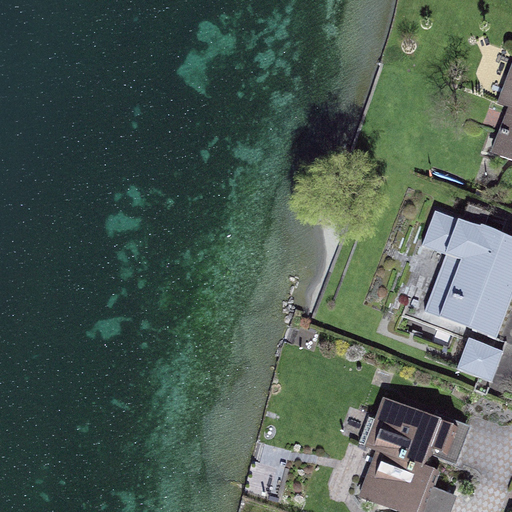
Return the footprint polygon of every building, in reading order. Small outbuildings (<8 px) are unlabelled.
[(510,115),(511,115),(511,81),(501,112),(510,115)] [(511,115),(510,115),(494,159),(511,165),(511,115)] [(450,257),(428,315),(494,340),(511,293),(511,272),(508,271),(511,260),(511,251),(438,223),(428,249),(450,257)] [(492,384),(505,352),(470,338),(457,370),(492,384)] [(382,461),(427,476),(432,463),(452,470),(462,440),(383,413),(369,456),(382,461)] [(427,476),(382,461),(368,503),(395,511),(448,511),(452,503),(431,496),(437,479),(427,476)]
